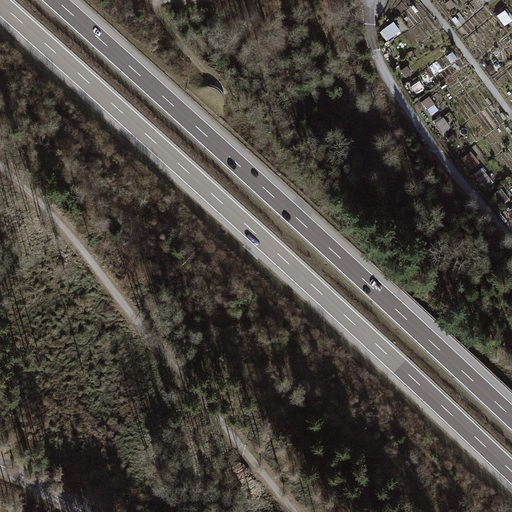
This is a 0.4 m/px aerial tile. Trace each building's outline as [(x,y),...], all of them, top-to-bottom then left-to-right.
[(499,14),(506,24),(511,19),(511,16),(506,8),(499,14)] [(387,40),(402,31),(396,20),(381,28),(387,40)] [(372,73),(365,65),(354,76),(367,88),(372,83),(367,78),(372,73)] [(446,116),(437,120),(443,131),(452,127),(446,116)] [(463,156),(471,168),(481,161),(473,149),(463,156)] [(475,172),(481,181),(490,175),(484,166),(475,172)] [(495,192),(502,203),(510,197),(503,186),(495,192)]
